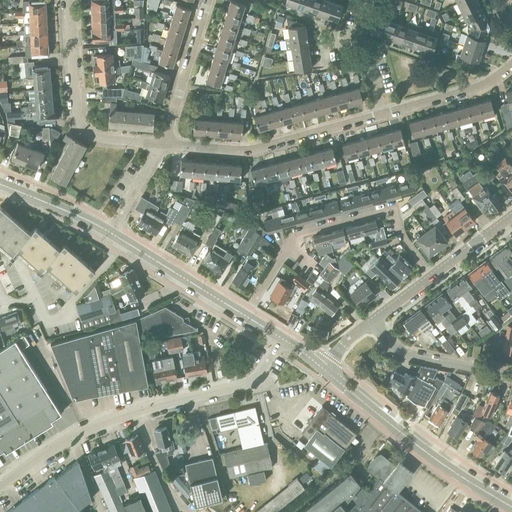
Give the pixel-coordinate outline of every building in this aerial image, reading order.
[(45,5),(45,0),(44,0),(26,1),(26,7),(29,6),(29,12),(46,11),(46,10),(47,9),(46,6),(45,5)] [(92,8),(115,8),(114,6),(114,0),(91,0),(92,2),(90,3),(91,6),(92,7),(92,8)] [(285,0),(284,4),(290,6),(290,7),(294,8),(295,7),(297,0),(285,0)] [(297,0),(295,7),(305,11),(308,0),(297,0)] [(315,14),(320,0),(308,0),(305,11),(315,14)] [(325,0),(320,0),(315,14),(326,18),(331,2),(325,0)] [(332,0),(332,2),(331,2),(326,18),(331,20),(331,21),(335,22),(336,21),(342,5),(336,3),(336,0),(332,0)] [(463,0),(457,3),(462,13),(479,5),(478,4),(479,3),(477,0),(463,0)] [(230,1),(226,12),(241,17),(245,5),(230,1)] [(172,16),(187,20),(190,9),(176,4),(172,16)] [(481,9),(479,5),(462,13),(466,23),(467,22),(468,22),(484,14),(484,13),(482,9),(481,9)] [(118,13),(118,6),(114,6),(115,8),(92,8),(92,13),(91,14),(91,18),(92,18),(92,19),(115,19),(115,13),(118,13)] [(46,11),(29,12),(23,12),(23,11),(19,11),(19,18),(23,17),(24,23),(30,23),(46,22),(46,21),(47,20),(47,17),(46,16),(46,11)] [(226,12),(223,24),(237,29),(241,17),(226,12)] [(255,16),(248,13),(246,20),(253,22),(255,16)] [(484,14),(468,22),(470,27),(468,35),(467,34),(466,35),(486,41),(488,35),(487,35),(489,26),(486,20),(487,20),(484,14)] [(281,28),(284,17),(278,15),(275,25),(281,28)] [(172,16),(168,28),(183,32),(187,20),(172,16)] [(379,36),(385,20),(374,16),(369,32),(379,36)] [(434,18),(432,18),(428,29),(427,29),(420,50),(431,53),(438,32),(433,31),(436,19),(434,18)] [(115,30),(115,31),(116,31),(124,31),(124,24),(117,24),(117,19),(115,19),(92,19),(92,21),(91,21),(92,25),(93,25),(93,30),(92,30),(92,32),(115,30)] [(289,39),(306,36),(307,36),(306,31),(305,31),(304,25),(303,25),(286,19),(289,39)] [(385,20),(379,36),(390,39),(395,23),(385,20)] [(46,23),(46,22),(30,23),(30,28),(24,29),(24,28),(13,29),(13,35),(30,34),(47,33),(47,28),(48,27),(48,24),(46,23)] [(405,27),(400,43),(410,46),(417,25),(407,22),(405,27)] [(405,27),(395,23),(390,39),(400,43),(405,27)] [(223,24),(219,36),(234,40),(237,29),(223,24)] [(427,29),(417,25),(410,46),(420,50),(427,29)] [(168,28),(165,39),(179,44),(183,32),(168,28)] [(92,32),(91,33),(91,36),(93,36),(93,42),(102,41),(102,43),(108,43),(109,45),(117,44),(116,31),(115,31),(115,30),(92,32)] [(31,45),(47,44),(47,39),(48,38),(48,35),(47,34),(47,33),(30,34),(31,40),(21,40),(21,47),(25,47),(25,45),(31,45)] [(466,35),(463,45),(481,51),(483,46),(484,46),(486,41),(466,35)] [(219,36),(216,47),(230,52),(234,40),(219,36)] [(306,36),(289,39),(285,40),(286,50),(291,50),(307,47),(306,36)] [(179,44),(165,39),(161,51),(176,55),(179,44)] [(48,45),(47,44),(31,45),(31,52),(27,52),(23,54),(23,56),(8,57),(9,63),(23,62),(23,58),(27,57),(48,56),(48,50),(49,49),(49,46),(48,45)] [(133,58),(141,61),(142,53),(143,46),(143,45),(125,46),(125,47),(125,52),(125,56),(133,58)] [(176,55),(161,51),(156,49),(157,47),(149,45),(148,50),(155,52),(155,55),(160,56),(158,62),(172,67),(176,55)] [(481,51),(463,45),(460,55),(457,54),(455,61),(473,67),(475,61),(478,61),(481,51)] [(216,47),(212,59),(227,63),(230,52),(216,47)] [(307,47),(291,50),(293,60),(309,58),(307,47)] [(149,63),(150,60),(147,59),(148,55),(142,53),(141,61),(149,63)] [(94,64),(95,69),(120,66),(119,60),(113,60),(112,54),(93,56),(94,64)] [(149,63),(141,61),(133,58),(131,65),(147,70),(149,63)] [(309,58),(293,60),(294,71),(311,69),(310,63),(311,62),(310,58),(309,58)] [(209,71),(223,75),(227,63),(212,59),(209,71)] [(50,77),(50,75),(51,75),(50,71),(49,71),(49,65),(33,67),(32,62),(25,62),(27,78),(28,78),(28,79),(50,77)] [(95,69),(95,74),(96,82),(108,81),(109,83),(113,82),(114,80),(115,80),(114,67),(120,66),(95,69)] [(149,83),(165,88),(169,76),(153,71),(149,83)] [(223,75),(209,71),(205,82),(220,86),(223,75)] [(50,82),(50,77),(28,79),(28,78),(27,78),(19,78),(20,85),(34,83),(34,89),(51,87),(51,86),(52,86),(51,82),(50,82)] [(165,88),(149,83),(141,81),(139,87),(147,89),(145,97),(161,102),(165,88)] [(51,89),(51,87),(34,89),(35,100),(52,98),(51,94),(52,93),(52,90),(51,89)] [(346,90),(350,105),(362,102),(358,87),(346,90)] [(121,97),(123,88),(104,89),(104,96),(121,97)] [(123,88),(121,97),(128,97),(140,101),(142,94),(123,88)] [(346,90),(335,94),(339,108),(350,105),(346,90)] [(500,105),(504,116),(511,114),(511,111),(511,110),(511,90),(506,92),(509,103),(500,105)] [(335,94),(323,97),(327,111),(339,108),(335,94)] [(101,97),(101,102),(110,103),(108,126),(152,130),(154,114),(115,110),(116,98),(101,97)] [(323,97),(312,100),(316,115),(327,111),(323,97)] [(52,100),(52,98),(35,100),(36,106),(22,107),(22,114),(31,113),(31,112),(37,111),(53,109),(52,105),(53,104),(53,101),(52,100)] [(258,109),(260,115),(254,117),(258,131),(270,128),(265,113),(266,113),(264,107),(267,107),(265,99),(260,100),(262,108),(258,109)] [(479,102),(483,117),(494,114),(490,99),(479,102)] [(312,100),(300,103),(304,118),(316,115),(312,100)] [(483,117),(479,102),(467,106),(471,120),(483,117)] [(300,103),(289,107),(293,121),(304,118),(300,103)] [(471,120),(467,106),(455,109),(459,123),(471,120)] [(289,107),(277,110),(281,124),(293,121),(289,107)] [(53,109),(37,111),(31,112),(37,112),(38,123),(54,121),(54,116),(55,115),(55,112),(53,111),(53,109)] [(455,109),(444,112),(448,127),(459,123),(455,109)] [(277,110),(266,113),(265,113),(270,128),(281,124),(277,110)] [(448,127),(444,112),(432,115),(436,130),(448,127)] [(432,115),(421,119),(425,133),(436,130),(432,115)] [(205,135),(206,119),(194,118),(193,134),(205,135)] [(218,120),(206,119),(205,135),(217,136),(218,120)] [(425,133),(421,119),(408,122),(413,136),(425,133)] [(230,121),(218,120),(217,136),(229,137),(230,121)] [(242,122),(230,121),(229,137),(241,138),(242,122)] [(9,135),(18,138),(21,125),(7,122),(9,135)] [(49,140),(49,129),(48,127),(40,128),(42,141),(49,140)] [(404,143),(400,128),(388,131),(392,146),(404,143)] [(52,129),(49,129),(49,140),(50,145),(52,145),(59,133),(52,129)] [(388,131),(377,134),(381,149),(392,146),(388,131)] [(377,134),(365,138),(369,152),(381,149),(377,134)] [(85,145),(65,135),(62,140),(68,143),(50,178),(64,185),(85,145)] [(365,138),(353,141),(357,155),(369,152),(365,138)] [(23,164),(31,143),(25,141),(23,145),(17,142),(10,159),(23,164)] [(357,155),(353,141),(341,144),(346,159),(357,155)] [(410,143),(413,155),(420,153),(417,141),(410,143)] [(498,150),(500,149),(493,141),(488,145),(495,154),(498,150)] [(36,145),(31,143),(23,164),(37,169),(43,152),(34,149),(36,145)] [(333,146),(321,150),(325,165),(337,162),(333,146)] [(321,150),(309,153),(314,168),(325,165),(321,150)] [(495,154),(494,154),(500,161),(504,158),(498,150),(495,154)] [(309,153),(298,156),(302,171),(314,168),(309,153)] [(298,156),(286,160),(290,175),(302,171),(298,156)] [(499,161),(509,174),(511,176),(511,165),(505,157),(504,158),(500,161),(499,161)] [(191,176),(192,161),(180,160),(179,175),(191,176)] [(286,160),(274,163),(278,178),(290,175),(286,160)] [(192,161),(191,176),(203,177),(205,162),(192,161)] [(511,176),(509,174),(499,161),(496,165),(500,170),(499,171),(504,178),(500,182),(511,195),(511,194),(511,176)] [(205,162),(203,177),(216,178),(217,163),(205,162)] [(217,163),(216,178),(228,179),(229,164),(217,163)] [(274,163),(262,166),(267,181),(278,178),(274,163)] [(352,173),(353,173),(350,163),(345,165),(350,183),(355,182),(352,173)] [(241,165),(229,164),(228,179),(240,180),(241,165)] [(262,166),(250,169),(255,185),(267,181),(262,166)] [(496,176),(488,167),(483,172),(490,181),(496,176)] [(336,172),(339,183),(346,181),(343,170),(336,172)] [(483,188),(480,183),(487,178),(481,170),(473,175),(469,170),(459,177),(469,191),(472,196),(472,197),(482,210),(488,206),(492,212),(503,204),(495,193),(492,196),(486,187),(483,188)] [(182,191),(182,181),(171,180),(170,190),(182,191)] [(413,180),(398,184),(401,195),(409,192),(409,193),(416,191),(416,190),(415,190),(413,180)] [(398,184),(383,188),(386,199),(393,197),(400,195),(401,195),(398,184)] [(474,221),(460,202),(465,198),(456,187),(455,188),(451,190),(458,199),(454,201),(457,205),(452,210),(453,211),(466,228),(474,221)] [(383,188),(369,192),(372,203),(372,202),(380,200),(380,201),(386,199),(383,188)] [(412,206),(422,198),(427,194),(423,189),(408,200),(412,206)] [(226,200),(226,193),(223,192),(222,200),(217,198),(216,204),(225,207),(226,200)] [(369,192),(354,196),(357,207),(364,205),(371,203),(372,203),(369,192)] [(348,196),(348,198),(340,200),(343,211),(343,210),(351,208),(351,209),(357,207),(354,196),(353,196),(353,194),(351,193),(349,194),(348,196)] [(146,229),(155,214),(159,206),(141,196),(134,208),(143,213),(137,223),(139,224),(139,226),(142,228),(144,228),(146,229)] [(172,220),(181,225),(195,200),(186,197),(178,211),(173,220),(172,220)] [(425,203),(422,198),(412,206),(415,210),(425,203)] [(226,200),(225,207),(239,212),(241,205),(226,200)] [(337,201),(322,205),(325,216),(331,214),(339,212),(340,212),(337,201)] [(434,204),(429,207),(436,217),(441,214),(434,204)] [(325,216),(322,205),(307,209),(310,220),(311,220),(311,219),(318,217),(318,218),(325,216)] [(155,214),(146,229),(148,230),(148,231),(151,233),(153,233),(155,234),(163,220),(170,224),(172,220),(173,220),(178,211),(171,207),(166,214),(161,211),(158,215),(155,214)] [(307,209),(293,213),(296,224),(302,222),(310,220),(307,209)] [(6,211),(0,218),(0,230),(12,216),(6,211)] [(466,228),(453,211),(443,219),(456,235),(466,228)] [(220,215),(213,212),(200,236),(191,231),(180,250),(189,255),(198,239),(205,243),(206,240),(214,226),(220,215)] [(293,213),(278,217),(282,228),(282,227),(289,225),(290,226),(296,224),(293,213)] [(253,227),(257,223),(249,215),(241,217),(250,225),(253,227)] [(0,242),(18,222),(12,216),(0,230),(0,242)] [(282,228),(278,217),(264,221),(267,231),(266,231),(266,232),(273,230),(281,228),(282,228)] [(425,232),(439,249),(445,245),(444,243),(447,241),(439,231),(444,228),(436,218),(432,221),(434,225),(425,232)] [(363,235),(376,231),(378,231),(377,227),(375,220),(375,219),(368,221),(368,222),(361,224),(360,223),(360,224),(363,235)] [(24,227),(18,222),(0,242),(0,243),(6,248),(24,227)] [(363,235),(360,224),(352,226),(345,228),(348,239),(363,235)] [(250,225),(237,247),(244,251),(256,231),(253,227),(250,225)] [(180,250),(191,231),(182,226),(171,245),(180,250)] [(206,240),(213,244),(202,262),(211,267),(222,248),(214,243),(217,239),(216,239),(221,230),(214,226),(206,240)] [(30,232),(24,227),(6,248),(12,253),(35,227),(30,232)] [(35,227),(12,253),(12,254),(17,248),(22,253),(41,232),(35,227)] [(328,232),(331,244),(345,240),(343,229),(343,228),(336,230),(336,231),(328,233),(328,232)] [(260,234),(256,231),(244,251),(249,254),(255,243),(260,234)] [(47,238),(41,232),(22,253),(28,259),(47,238)] [(331,244),(328,232),(327,233),(320,235),(312,237),(313,237),(313,239),(312,239),(311,241),(312,245),(314,246),(315,245),(316,248),(331,244)] [(439,249),(425,232),(420,236),(418,233),(414,235),(428,255),(431,253),(432,254),(439,249)] [(47,238),(28,259),(34,264),(53,243),(47,238)] [(380,240),(374,241),(371,242),(373,249),(387,245),(385,238),(380,240)] [(53,243),(34,264),(40,269),(64,243),(63,243),(59,248),(53,243)] [(41,270),(43,268),(46,264),(52,270),(70,249),(64,243),(40,269),(41,270)] [(511,271),(511,252),(506,245),(500,249),(504,256),(501,258),(505,264),(506,263),(511,271)] [(231,253),(222,248),(211,267),(220,272),(231,253)] [(70,249),(52,270),(58,275),(76,254),(70,249)] [(504,256),(500,249),(489,258),(498,269),(506,279),(504,280),(511,290),(511,281),(511,280),(511,278),(511,271),(506,263),(505,264),(501,258),(504,256)] [(379,255),(378,256),(389,266),(401,276),(411,266),(399,254),(395,259),(384,250),(380,254),(391,264),(389,265),(379,255)] [(334,265),(336,262),(334,257),(332,258),(326,253),(318,262),(324,267),(329,261),(334,265)] [(336,262),(334,265),(339,269),(344,274),(353,263),(347,258),(345,256),(343,253),(336,262)] [(389,266),(378,256),(377,257),(373,253),(361,267),(371,277),(375,272),(391,287),(401,276),(389,266)] [(58,275),(64,280),(82,259),(76,254),(58,275)] [(249,272),(252,267),(253,268),(255,267),(258,263),(257,261),(248,255),(246,258),(248,259),(243,266),(242,265),(232,280),(243,287),(251,273),(249,272)] [(64,280),(70,286),(88,264),(82,259),(64,280)] [(484,261),(478,265),(483,271),(480,274),(479,274),(483,280),(484,279),(489,286),(489,285),(492,288),(496,293),(495,294),(499,300),(509,292),(485,260),(484,261)] [(322,291),(325,288),(326,289),(329,283),(330,280),(339,269),(334,265),(329,261),(324,267),(319,274),(324,278),(309,297),(317,304),(326,294),(322,291)] [(76,291),(95,270),(88,264),(70,286),(76,291)] [(468,273),(476,285),(476,284),(480,290),(488,299),(490,298),(495,294),(496,293),(492,288),(489,285),(489,286),(484,279),(483,280),(479,274),(480,274),(483,271),(478,265),(468,273)] [(123,289),(139,282),(136,275),(136,274),(135,271),(133,271),(132,269),(118,276),(122,283),(113,287),(111,281),(107,283),(110,288),(100,291),(97,282),(84,296),(86,301),(112,293),(123,289)] [(305,280),(296,273),(291,279),(296,284),(295,285),(299,288),(300,287),(304,290),(309,283),(311,285),(318,276),(312,271),(305,280)] [(279,281),(271,296),(270,296),(283,303),(283,302),(282,302),(290,288),(291,288),(290,287),(292,283),(286,280),(286,279),(281,277),(280,278),(279,277),(277,277),(276,279),(277,280),(279,281)] [(463,277),(457,282),(461,287),(460,288),(458,289),(463,295),(468,302),(469,301),(470,302),(475,309),(476,310),(480,306),(476,302),(477,301),(469,291),(472,288),(464,277),(463,277)] [(365,281),(350,293),(350,294),(354,298),(361,307),(367,303),(376,296),(376,295),(365,281)] [(123,289),(112,293),(76,305),(81,320),(84,330),(119,320),(112,300),(127,293),(130,300),(132,299),(133,300),(135,299),(136,297),(139,295),(140,296),(142,295),(142,294),(144,293),(143,291),(144,289),(143,287),(141,287),(139,282),(123,289)] [(347,288),(343,282),(338,286),(342,291),(347,288)] [(457,282),(446,290),(454,301),(456,299),(465,310),(463,312),(461,313),(467,321),(470,325),(476,320),(471,313),(476,310),(475,309),(470,302),(469,301),(468,302),(463,295),(458,289),(460,288),(461,287),(457,282)] [(442,292),(436,297),(440,303),(437,305),(441,311),(441,310),(446,317),(447,316),(450,320),(449,320),(457,329),(467,322),(467,321),(461,313),(455,318),(447,306),(450,304),(442,292)] [(326,294),(317,304),(329,314),(338,303),(326,294)] [(436,297),(425,305),(430,312),(428,314),(434,322),(439,319),(450,335),(457,329),(449,320),(450,320),(447,316),(446,317),(441,310),(441,311),(437,305),(440,303),(436,297)] [(136,319),(111,326),(123,389),(148,384),(140,339),(198,329),(198,328),(184,319),(183,317),(166,305),(136,319)] [(425,332),(432,341),(436,338),(429,329),(429,330),(427,327),(431,324),(420,309),(414,313),(418,319),(415,321),(419,326),(420,326),(424,332),(425,332)] [(495,329),(501,324),(490,310),(486,313),(489,318),(487,319),(495,329)] [(508,311),(498,319),(502,323),(506,320),(507,319),(511,315),(508,311)] [(14,326),(21,323),(16,312),(0,317),(0,323),(2,330),(5,329),(7,334),(16,331),(14,326)] [(432,341),(425,332),(424,332),(420,326),(419,326),(415,321),(418,319),(414,313),(403,321),(412,333),(417,339),(424,348),(432,341)] [(502,323),(501,323),(502,323),(502,324),(503,326),(506,324),(511,319),(511,326),(508,326),(503,349),(505,349),(506,349),(506,351),(511,352),(511,314),(511,315),(507,319),(506,320),(502,323)] [(111,326),(87,332),(98,393),(123,389),(111,326)] [(98,393),(87,332),(51,343),(73,398),(98,393)] [(23,335),(0,349),(0,450),(4,448),(6,451),(52,422),(50,419),(51,418),(61,412),(21,348),(28,343),(23,335)] [(174,338),(177,353),(184,351),(181,336),(174,338)] [(177,353),(174,338),(167,339),(168,347),(170,354),(177,353)] [(167,339),(159,341),(160,348),(168,347),(167,339)] [(441,343),(449,354),(454,351),(446,339),(441,343)] [(153,350),(152,343),(145,345),(148,359),(155,357),(153,350)] [(210,364),(205,364),(204,356),(201,357),(199,349),(193,351),(197,374),(206,372),(211,371),(210,364)] [(193,351),(186,352),(182,352),(183,359),(186,376),(197,374),(193,351)] [(172,354),(162,356),(167,379),(177,377),(172,354)] [(162,356),(155,358),(152,358),(157,381),(167,379),(162,356)] [(421,366),(418,371),(421,372),(419,377),(425,381),(428,376),(432,378),(437,369),(421,366)] [(391,378),(388,383),(407,393),(415,377),(405,372),(403,376),(394,371),(393,373),(391,373),(390,376),(391,378)] [(407,393),(405,395),(412,401),(415,403),(421,404),(423,405),(424,405),(428,399),(432,402),(437,393),(443,381),(436,377),(435,379),(432,378),(428,376),(425,381),(419,377),(418,377),(415,376),(415,377),(407,393)] [(441,399),(430,417),(439,423),(448,410),(457,396),(456,396),(459,391),(456,389),(459,384),(449,378),(446,376),(443,381),(437,393),(441,395),(439,398),(441,399)] [(477,407),(473,416),(479,419),(482,412),(489,415),(491,412),(492,412),(499,396),(497,395),(496,394),(494,393),(493,393),(490,391),(483,406),(478,403),(477,407)] [(459,411),(467,396),(460,393),(453,408),(459,411)] [(330,466),(356,434),(322,406),(301,431),(309,438),(304,443),(303,445),(320,458),(312,467),(322,475),(330,466)] [(250,441),(262,439),(254,407),(217,416),(220,430),(227,428),(226,424),(245,420),(250,441)] [(457,438),(467,423),(456,416),(451,424),(447,431),(457,438)] [(486,421),(475,417),(470,425),(478,432),(474,436),(479,441),(471,449),(478,455),(484,448),(489,453),(494,447),(491,444),(491,443),(487,440),(490,437),(488,435),(496,425),(494,424),(487,421),(486,421)] [(156,452),(164,468),(168,467),(164,452),(176,449),(173,439),(171,439),(168,426),(155,429),(160,445),(162,450),(156,452)] [(138,433),(125,438),(132,454),(139,451),(141,456),(146,454),(144,449),(144,448),(138,433)] [(295,443),(301,447),(303,445),(304,443),(299,439),(295,443)] [(177,444),(179,453),(187,451),(184,442),(177,444)] [(268,442),(225,452),(231,476),(273,466),(268,442)] [(111,475),(116,487),(124,484),(116,466),(115,466),(113,461),(119,459),(113,444),(101,449),(109,469),(111,475)] [(503,450),(493,465),(503,471),(511,457),(511,448),(510,447),(507,452),(503,450)] [(104,471),(109,469),(101,449),(89,454),(95,469),(102,466),(104,470),(104,471)] [(365,495),(354,509),(355,510),(358,511),(378,511),(380,510),(396,490),(397,491),(406,480),(409,477),(395,465),(381,454),(382,454),(382,453),(378,455),(375,457),(373,460),(371,462),(369,466),(368,469),(369,469),(378,476),(376,478),(378,480),(365,495)] [(185,463),(196,508),(200,506),(200,503),(222,498),(212,457),(185,463)] [(81,511),(78,508),(92,497),(79,459),(56,477),(55,475),(7,511),(6,511),(172,511),(154,469),(134,478),(141,497),(142,498),(148,511),(126,511),(110,476),(111,475),(109,469),(104,471),(104,470),(94,474),(110,511),(81,511)] [(143,466),(138,468),(136,463),(130,466),(135,477),(146,472),(143,466)] [(249,483),(265,480),(263,470),(247,474),(249,483)] [(350,471),(298,511),(343,511),(345,511),(350,507),(354,509),(365,495),(356,488),(359,484),(360,483),(350,471)] [(304,485),(312,478),(306,472),(298,478),(304,485)] [(188,490),(186,488),(178,478),(177,477),(172,480),(184,494),(188,490)] [(396,490),(380,510),(381,511),(422,511),(397,491),(396,490)] [(147,511),(142,498),(141,497),(124,504),(126,511),(147,511)]
